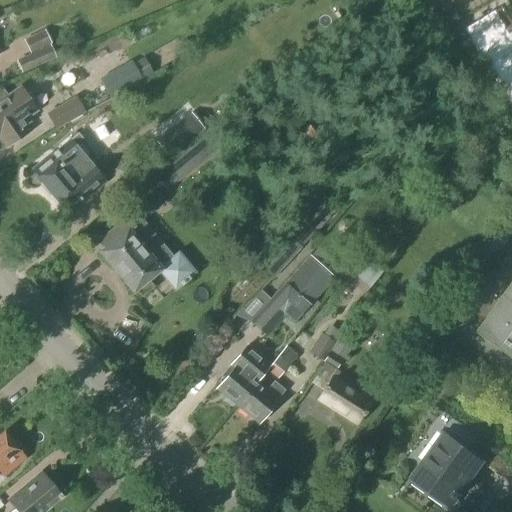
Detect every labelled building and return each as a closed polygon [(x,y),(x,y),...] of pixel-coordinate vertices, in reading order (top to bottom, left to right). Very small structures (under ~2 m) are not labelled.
[(511,32),(509,35),(494,12),(464,30),(511,107),(511,32)] [(461,38),(455,29),(448,34),(453,43),(461,38)] [(21,74),(56,59),(50,46),(51,45),(45,31),(23,41),(29,55),(16,61),(21,74)] [(111,99),(155,74),(143,54),(99,80),(111,99)] [(76,69),(64,78),(73,90),(86,81),(76,69)] [(46,102),(62,101),(61,81),(44,82),(46,102)] [(0,141),(5,148),(30,131),(22,119),(34,111),(19,90),(7,98),(11,104),(0,111),(0,141)] [(56,130),(85,113),(76,97),(47,113),(56,130)] [(317,150),(329,141),(316,121),(303,130),(317,150)] [(167,190),(221,145),(209,131),(155,175),(167,190)] [(166,132),(154,142),(169,160),(181,151),(166,132)] [(96,158),(78,136),(67,145),(53,157),(52,156),(34,170),(43,182),(41,184),(50,195),(52,193),(66,211),(86,195),(87,197),(94,192),(92,190),(104,181),(90,164),(96,158)] [(275,198),(295,191),(289,174),(269,181),(275,198)] [(318,193),(297,219),(313,233),(335,207),(318,193)] [(97,252),(132,295),(136,291),(142,298),(154,287),(149,281),(161,271),(176,289),(197,271),(179,250),(159,266),(130,231),(134,227),(133,225),(144,216),(136,207),(97,240),(103,247),(97,252)] [(273,280),(313,233),(297,219),(293,215),(252,262),(273,280)] [(362,253),(369,244),(365,240),(357,250),(357,249),(337,273),(363,294),(382,270),(362,253)] [(511,254),(498,275),(491,270),(482,283),(487,287),(453,337),(470,349),(471,346),(511,375),(511,254)] [(295,335),(319,305),(312,300),(332,278),(310,257),(251,322),(266,336),(279,322),(295,335)] [(326,354),(327,354),(338,335),(326,327),(321,334),(319,333),(307,353),(321,362),(326,354)] [(340,335),(330,351),(343,360),(353,344),(340,335)] [(271,366),(270,365),(246,345),(221,377),(224,379),(216,389),(225,397),(224,403),(230,407),(236,405),(237,406),(258,380),(258,381),(266,371),(271,366)] [(266,371),(277,380),(296,356),(285,347),(270,365),(271,366),(266,371)] [(339,361),(327,354),(326,354),(321,362),(334,370),(339,361)] [(357,423),(370,403),(330,378),(318,397),(357,423)] [(268,388),(258,381),(258,380),(237,406),(259,423),(284,391),(273,382),(268,388)] [(4,475),(24,458),(13,445),(15,444),(6,433),(0,437),(0,471),(1,471),(4,475)] [(453,505),(483,463),(443,434),(413,477),(453,505)] [(20,511),(42,511),(61,496),(42,473),(10,500),(20,511)]
